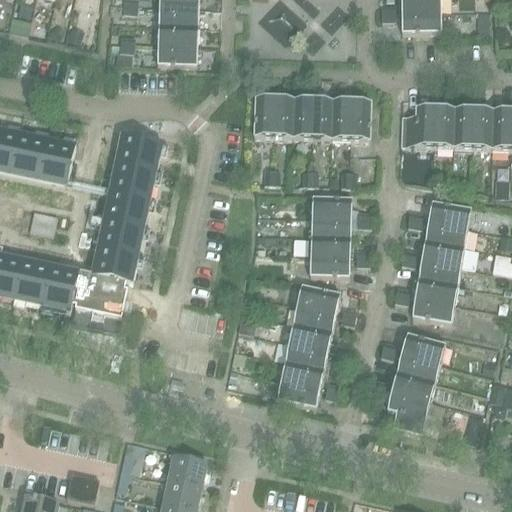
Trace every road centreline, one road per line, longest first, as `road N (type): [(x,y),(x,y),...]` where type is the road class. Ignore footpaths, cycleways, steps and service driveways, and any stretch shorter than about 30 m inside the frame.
road 1 (residential): [(221,352),(173,343),(168,330),(208,137),(173,109),(99,110),(0,89)]
road 2 (residential): [(345,461),(382,298),(392,143)]
road 3 (tertiary): [(253,438),(28,380)]
road 4 (residential): [(108,473),(19,455),(10,442),(28,380)]
road 5 (tertiary): [(488,495),(345,461)]
road 6 (residential): [(376,79),(511,83)]
